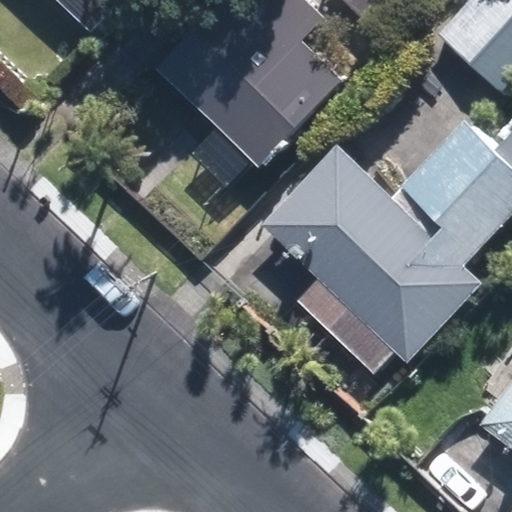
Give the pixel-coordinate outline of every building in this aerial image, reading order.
[(74,0),(113,39),(153,0),(74,0)] [(245,127),(211,160),(242,192),(276,159),(285,167),(393,62),(332,0),(233,0),(176,56),(245,127)] [(425,0),(354,0),(403,49),(439,14),(425,0)] [(511,0),(489,0),(454,38),(511,93),(511,0)] [(367,147),(287,230),(434,370),(511,289),(511,282),(502,273),(511,262),(511,131),(503,123),(426,203),(367,147)]
